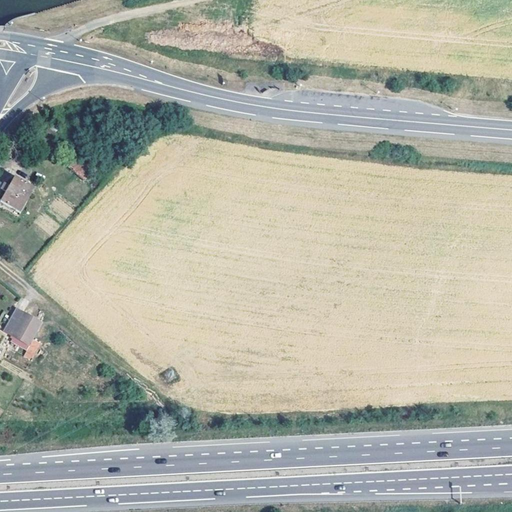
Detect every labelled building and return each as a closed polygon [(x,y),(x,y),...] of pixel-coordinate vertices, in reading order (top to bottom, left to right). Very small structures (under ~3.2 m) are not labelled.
[(62,127),(55,120),(47,128),(44,132),(51,138),(62,127)] [(34,145),(28,141),(18,159),(24,163),(34,145)] [(57,160),(65,150),(60,146),(52,156),(57,160)] [(67,152),(59,161),(64,165),(72,156),(67,152)] [(92,173),(74,158),(66,168),(84,182),(92,173)] [(35,189),(15,177),(0,201),(20,213),(35,189)] [(43,324),(17,309),(0,340),(0,344),(30,363),(38,349),(32,345),(43,324)]
